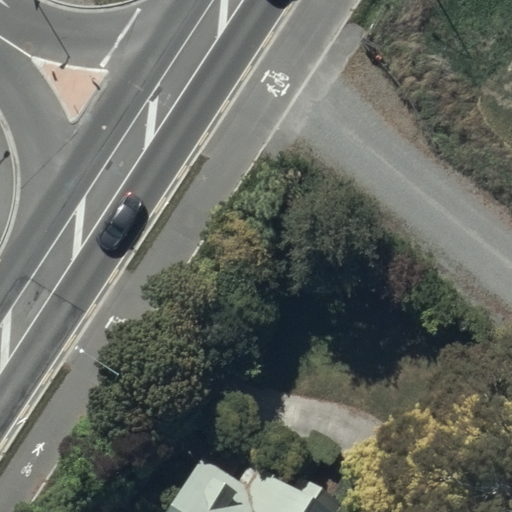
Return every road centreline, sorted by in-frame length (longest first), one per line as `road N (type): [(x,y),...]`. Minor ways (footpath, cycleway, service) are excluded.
road 1 (secondary): [(50,275),(209,33)]
road 2 (residential): [(50,275),(51,190),(36,123),(0,63)]
road 3 (residential): [(0,18),(118,38),(209,33)]
